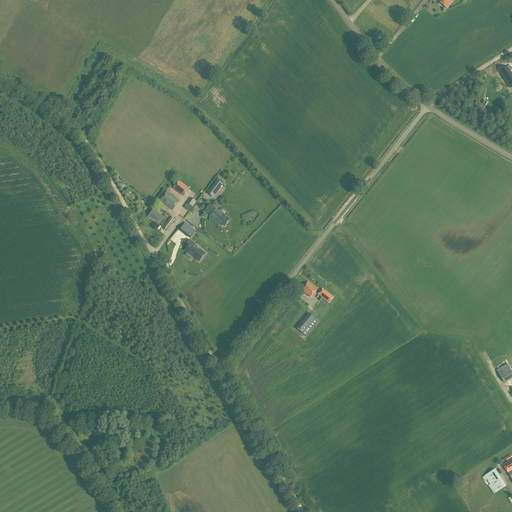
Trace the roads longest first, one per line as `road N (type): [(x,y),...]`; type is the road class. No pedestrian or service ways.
road 1 (unclassified): [(216,365),(426,106)]
road 2 (track): [(0,81),(65,123),(136,224)]
road 3 (track): [(302,511),(216,365)]
road 4 (unclassified): [(216,365),(136,224)]
road 5 (unclassified): [(426,106),(377,61),(332,0)]
